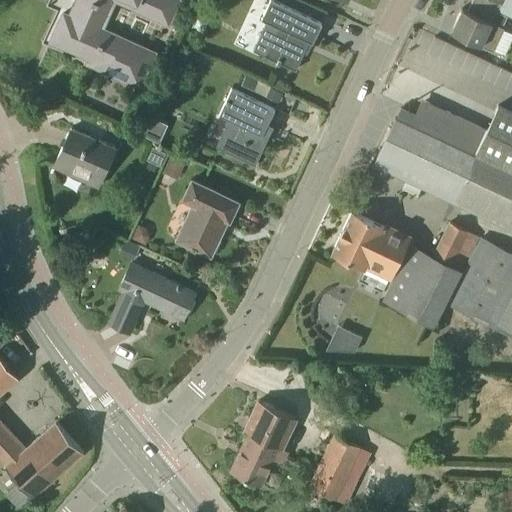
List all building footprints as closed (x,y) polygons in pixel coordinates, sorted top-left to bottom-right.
[(74,0),(69,12),(64,9),(51,38),(94,58),(91,63),(139,85),(155,51),(102,27),(114,0),(119,0),(168,23),(178,0),(74,0)] [(266,20),(253,50),(265,55),(277,61),(276,62),(279,64),(280,62),(295,69),(304,52),(309,40),(313,42),(322,22),(275,0),(269,0),(261,18),(266,20)] [(492,21),(497,11),(474,0),(472,0),(468,10),(462,8),(452,31),(493,50),(504,27),(492,21)] [(474,0),(497,11),(501,0),(474,0)] [(511,66),(427,34),(425,38),(435,41),(429,57),(508,86),(511,75),(511,66)] [(166,85),(179,90),(185,75),(172,70),(166,85)] [(263,134),(275,108),(232,87),(219,113),(232,120),(219,147),(255,165),(268,136),(263,134)] [(475,154),(412,125),(396,118),(395,117),(373,164),(511,229),(511,111),(498,105),(475,154)] [(396,118),(412,125),(417,115),(401,108),(396,118)] [(142,135),(159,143),(167,124),(151,117),(142,135)] [(96,185),(98,186),(116,148),(72,127),(51,172),(53,172),(58,161),(99,180),(96,185)] [(160,165),(166,151),(153,146),(147,159),(160,165)] [(170,156),(163,171),(177,178),(184,162),(170,156)] [(223,217),(227,219),(229,220),(239,201),(192,179),(183,198),(196,204),(179,239),(176,237),(175,238),(192,246),(191,248),(196,250),(197,248),(212,256),(213,255),(210,253),(221,231),(217,229),(223,217)] [(388,279),(409,238),(351,211),(332,252),(365,268),(388,279)] [(435,324),(462,269),(478,235),(450,221),(434,255),(410,244),(384,297),(435,324)] [(511,291),(511,253),(482,237),(448,302),(494,326),(511,291)] [(125,238),(118,252),(134,259),(140,245),(125,238)] [(124,290),(110,320),(130,330),(147,294),(185,312),(182,317),(183,317),(195,292),(131,262),(120,288),(124,290)] [(326,349),(355,351),(358,344),(334,333),(326,349)] [(0,355),(0,461),(31,497),(84,450),(57,420),(26,449),(0,419),(0,393),(17,378),(17,379),(19,377),(0,355)] [(249,433),(231,470),(260,484),(276,451),(280,452),(296,417),(259,400),(245,431),(249,433)] [(336,435),(310,487),(334,498),(359,447),(336,435)] [(511,511),(511,487),(491,500),(498,511),(511,511)]
